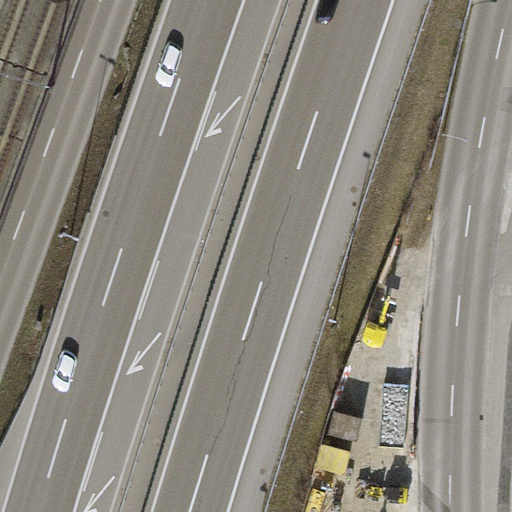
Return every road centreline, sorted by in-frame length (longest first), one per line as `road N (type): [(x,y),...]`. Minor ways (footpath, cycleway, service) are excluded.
road 1 (motorway): [(210,0),(39,511)]
road 2 (motorway): [(194,511),(357,0)]
road 3 (secondary): [(452,511),(460,303),(485,119),(511,6)]
road 4 (secondary): [(0,311),(109,0)]
